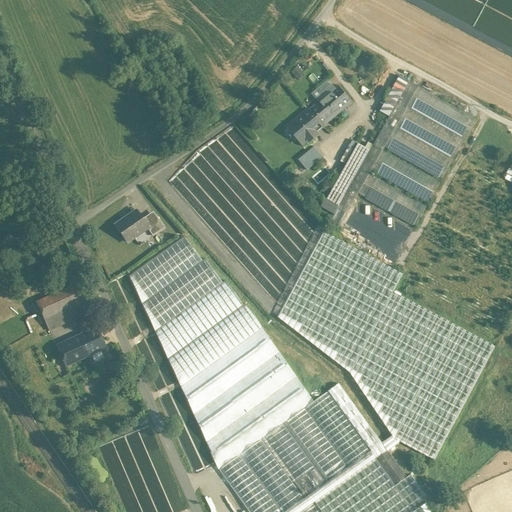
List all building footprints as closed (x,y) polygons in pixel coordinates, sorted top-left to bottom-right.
[(344,198),(329,224),(339,229),(359,194),(370,174),(372,171),(383,151),(385,148),(419,87),(409,81),(374,145),(344,198)] [(352,102),(339,86),(325,97),(339,114),(339,113),(352,102)] [(477,119),(419,87),(385,148),(442,180),(477,119)] [(339,114),(325,97),(296,121),(310,138),(339,114)] [(309,219),(309,214),(233,123),(208,144),(215,146),(215,159),(220,159),(223,150),(223,162),(219,162),(219,168),(224,164),(230,171),(221,171),(220,175),(227,184),(227,189),(238,192),(244,187),(256,201),(256,231),(281,261),(281,254),(288,248),(284,243),(287,243),(295,236),(295,229),(289,227),(299,227),(301,225),(301,219),(309,219)] [(344,198),(374,145),(370,143),(367,148),(359,144),(332,191),(344,198)] [(308,170),(323,157),(314,146),(299,159),(308,170)] [(440,183),(383,151),(372,171),(429,203),(440,183)] [(427,207),(370,174),(359,194),(416,227),(427,207)] [(414,230),(357,198),(348,214),(405,246),(414,230)] [(136,211),(115,225),(126,242),(139,233),(139,234),(147,229),(141,219),(136,211)] [(156,216),(150,220),(147,215),(141,219),(147,229),(152,236),(164,228),(156,216)] [(403,250),(346,217),(339,229),(396,261),(403,250)] [(402,274),(324,233),(278,317),(351,373),(393,437),(394,439),(401,442),(434,460),(495,347),(393,292),(402,274)] [(243,305),(225,281),(222,283),(205,259),(202,261),(184,236),(129,276),(219,470),(248,511),(414,511),(328,392),(314,402),(245,304),(243,305)] [(81,288),(39,304),(48,329),(85,315),(89,309),(81,288)] [(96,327),(57,345),(67,366),(105,348),(96,327)] [(339,384),(328,392),(414,511),(430,502),(411,475),(407,478),(388,451),(382,444),(339,384)] [(151,425),(98,445),(114,485),(123,481),(117,466),(122,464),(125,470),(132,468),(133,471),(126,474),(128,480),(141,475),(143,480),(157,475),(161,485),(172,480),(151,425)] [(394,439),(393,437),(382,444),(388,451),(401,442),(394,439)]
